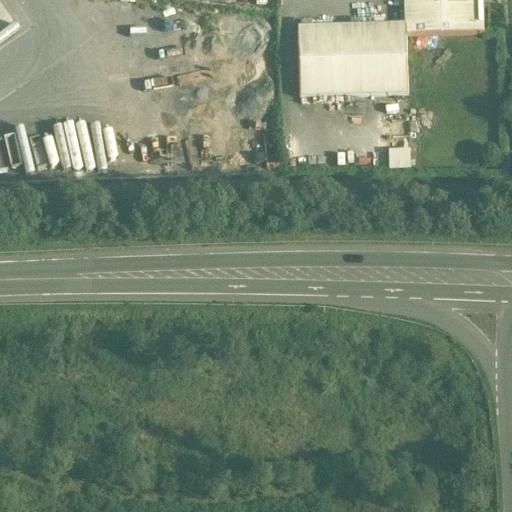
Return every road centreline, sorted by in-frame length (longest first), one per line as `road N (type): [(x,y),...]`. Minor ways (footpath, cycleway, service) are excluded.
road 1 (unclassified): [(511,188),(266,183),(0,195)]
road 2 (primary): [(379,282),(0,287)]
road 3 (primary): [(379,282),(454,330),(487,369),(511,426)]
road 4 (primary): [(511,286),(379,282)]
